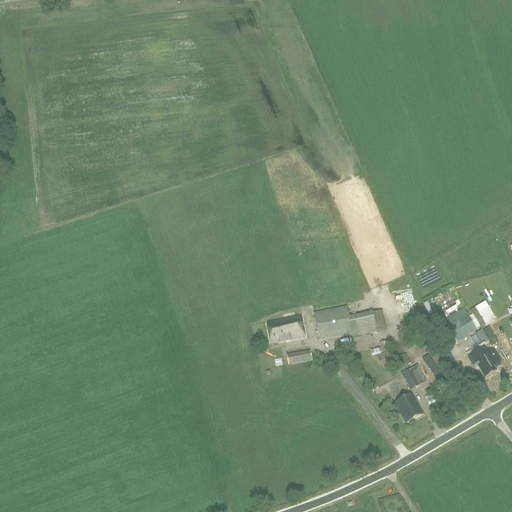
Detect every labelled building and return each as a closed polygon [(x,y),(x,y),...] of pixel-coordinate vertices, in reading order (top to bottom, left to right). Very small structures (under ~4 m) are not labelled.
[(377,334),(377,333),(387,331),(383,312),(373,313),(350,318),(347,307),(314,313),(319,341),(352,335),(352,339),(377,334)] [(433,307),(426,310),(429,318),(437,315),(433,307)] [(465,315),(446,326),(457,344),(477,331),(467,314),(465,315)] [(271,344),(305,337),(301,317),(267,323),(271,344)] [(477,333),(483,344),(489,341),(483,330),(477,333)] [(397,350),(395,342),(394,342),(394,341),(378,344),(379,348),(380,348),(381,353),(397,350)] [(485,379),(496,372),(491,363),(493,362),(484,348),(474,354),(479,362),(476,363),(485,379)] [(289,366),(312,361),(310,351),(287,356),(289,366)] [(411,391),(419,386),(410,370),(402,375),(411,391)] [(428,397),(431,405),(441,401),(438,394),(428,397)] [(406,424),(423,415),(411,395),(395,405),(406,424)]
